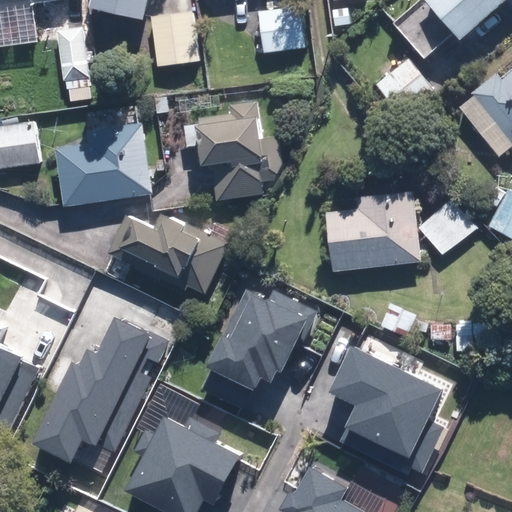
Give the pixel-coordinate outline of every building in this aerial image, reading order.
[(148,19),(151,0),(96,0),(94,8),(148,19)] [(507,0),(431,0),(464,38),(507,0)] [(304,7),(262,11),(266,51),(308,46),(304,7)] [(202,61),(196,9),(155,15),(162,66),(202,61)] [(87,27),(59,30),(67,89),(94,85),(87,27)] [(433,87),(409,57),(376,83),(400,113),(433,87)] [(12,68),(0,69),(0,94),(15,92),(12,68)] [(500,72),(475,91),(477,94),(461,106),(501,156),(511,147),(511,72),(505,78),(500,72)] [(260,101),(233,104),(234,113),(200,117),(201,123),(186,124),(188,146),(196,145),(198,163),(206,162),(206,164),(215,163),(219,200),(266,195),(265,181),(277,180),(285,163),(279,135),(264,137),(260,101)] [(0,168),(44,161),(37,121),(0,126),(0,168)] [(146,121),(90,130),(92,141),(58,147),(67,207),(157,193),(146,121)] [(511,189),(509,188),(489,226),(511,237),(511,189)] [(425,260),(416,190),(359,197),(361,208),(328,212),(335,271),(425,260)] [(456,199),(422,227),(445,254),(479,226),(456,199)] [(111,251),(207,295),(232,242),(189,222),(188,224),(162,212),(156,226),(138,217),(137,219),(128,214),(111,251)] [(284,373),(314,310),(273,292),(267,304),(242,293),(208,366),(254,387),(260,374),(269,378),(274,368),(284,373)] [(419,313),(393,301),(382,325),(408,337),(419,313)] [(115,448),(166,342),(116,317),(97,355),(88,350),(80,366),(72,361),(33,441),(73,461),(86,434),(103,442),(115,448)] [(453,321),(433,320),(432,347),(452,348),(453,321)] [(441,391),(351,349),(331,391),(360,405),(343,441),(417,475),(441,426),(427,419),(441,391)] [(0,429),(8,434),(39,372),(0,352),(0,429)] [(186,431),(165,419),(125,487),(168,511),(197,511),(204,499),(211,503),(236,459),(211,445),(217,435),(192,420),(186,431)] [(362,511),(339,499),(345,489),(307,467),(282,510),(286,511),(362,511)]
